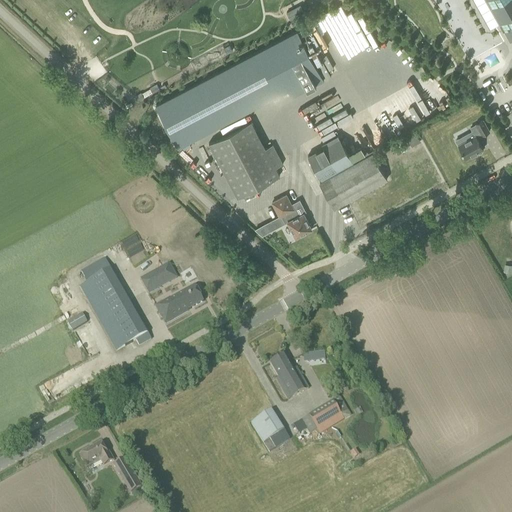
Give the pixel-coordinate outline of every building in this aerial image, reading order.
[(511,0),(486,0),(509,40),(511,37),(511,0)] [(300,5),(286,13),(290,20),(304,12),(300,5)] [(333,10),(320,16),(325,28),(335,24),(334,20),(337,19),(333,10)] [(288,90),(292,98),(324,81),(320,73),(298,31),(156,105),(178,148),(288,90)] [(472,53),(466,56),(469,62),(475,59),(472,53)] [(408,88),(414,102),(423,98),(418,85),(408,88)] [(493,95),(488,87),(481,91),(485,99),(493,95)] [(425,98),(415,104),(423,117),(433,111),(425,98)] [(400,112),(407,126),(416,121),(409,107),(400,112)] [(477,138),(482,135),(490,131),(483,120),(476,124),(471,127),(472,131),(469,133),(456,141),(466,159),(483,149),(477,138)] [(276,168),(283,164),(273,144),(265,148),(251,121),(209,143),(237,198),(280,176),(276,168)] [(385,129),(388,139),(396,136),(393,126),(385,129)] [(416,134),(407,139),(411,146),(419,141),(416,134)] [(340,138),(308,156),(321,180),(353,162),(340,138)] [(406,141),(401,144),(404,150),(409,147),(406,141)] [(372,153),(329,177),(320,182),(335,209),(387,179),(372,153)] [(279,216),(255,228),(262,234),(285,223),(288,222),(296,237),(299,235),(300,237),(306,234),(305,232),(312,229),(303,213),(299,215),(295,207),(293,208),(286,195),(272,202),(279,216)] [(210,242),(205,245),(210,250),(214,247),(210,242)] [(151,340),(105,258),(81,272),(87,283),(80,287),(116,351),(130,344),(133,349),(151,340)] [(168,265),(151,275),(159,289),(176,279),(168,265)] [(170,298),(155,306),(165,324),(187,311),(203,302),(194,286),(170,299),(170,298)] [(73,332),(87,323),(81,314),(67,322),(73,332)] [(276,380),(281,388),(288,400),(308,389),(296,368),(293,370),(285,355),(270,363),(279,378),(276,380)] [(341,415),(348,411),(340,398),(301,421),(293,425),(298,434),(306,429),(309,435),(316,430),(319,435),(344,421),(341,415)] [(271,410),(251,424),(270,453),(290,440),(271,410)] [(101,444),(80,456),(85,464),(86,466),(88,470),(101,462),(104,466),(113,461),(108,453),(107,454),(101,444)] [(131,493),(141,487),(123,459),(113,465),(131,493)]
